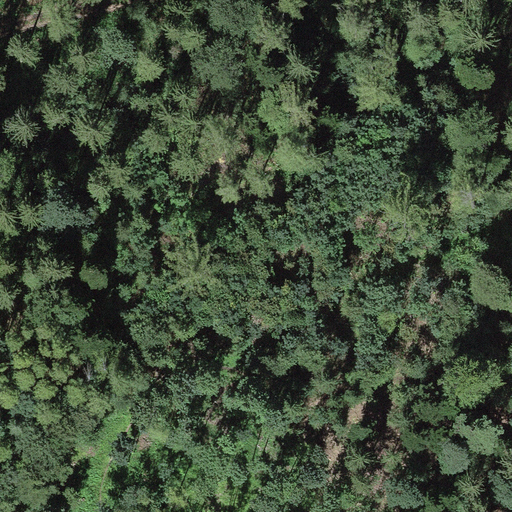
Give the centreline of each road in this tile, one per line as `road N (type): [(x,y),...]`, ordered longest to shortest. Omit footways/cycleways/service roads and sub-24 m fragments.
road 1 (track): [(200,382),(418,262),(511,229)]
road 2 (track): [(107,511),(99,490),(121,433),(200,382)]
road 3 (track): [(153,0),(0,33)]
